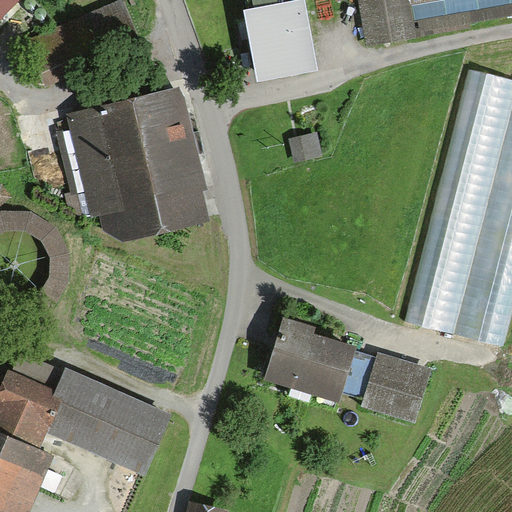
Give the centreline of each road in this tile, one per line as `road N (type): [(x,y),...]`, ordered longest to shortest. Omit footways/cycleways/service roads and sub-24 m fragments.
road 1 (unclassified): [(170,0),(241,248),(235,317),(175,511)]
road 2 (track): [(190,65),(87,100),(46,100),(0,82)]
